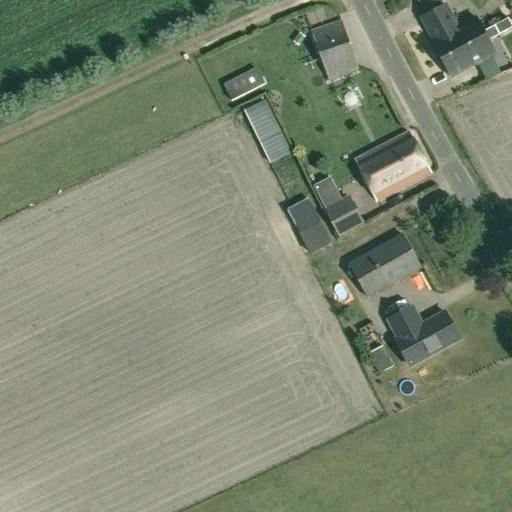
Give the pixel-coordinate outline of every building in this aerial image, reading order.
[(457,28),(445,6),(422,19),(434,40),(432,41),(452,78),(495,55),(475,18),(457,28)] [(499,34),(511,27),(511,24),(508,18),(494,25),(499,34)] [(327,81),(359,70),(342,21),(311,32),(327,81)] [(232,102),(266,85),(256,68),(223,85),(232,102)] [(243,110),(251,126),(269,165),(292,154),(272,116),(264,100),(243,110)] [(377,202),(430,174),(409,132),(355,159),(377,202)] [(338,238),(364,224),(349,195),(323,209),(338,238)] [(274,221),(294,259),(308,252),(309,255),(332,243),(309,199),(290,209),(287,210),(287,211),(273,218),(274,221)] [(367,297),(420,268),(401,235),(348,264),(367,297)] [(422,324),(412,307),(388,320),(397,338),(395,339),(410,366),(459,339),(445,312),(422,324)] [(378,374),(394,367),(383,346),(367,354),(378,374)]
